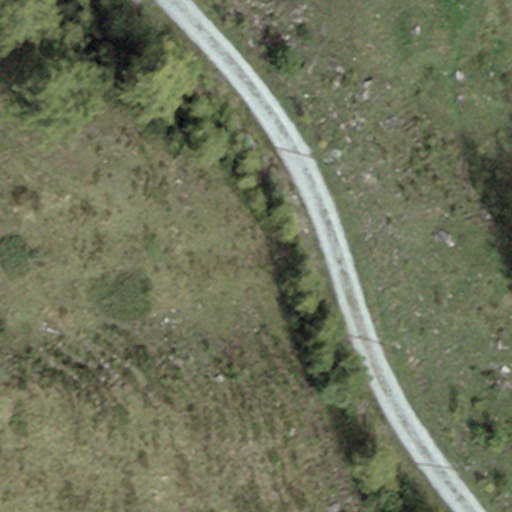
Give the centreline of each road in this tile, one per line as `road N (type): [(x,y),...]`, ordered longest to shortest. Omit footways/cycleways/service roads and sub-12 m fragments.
road 1 (track): [(457,511),(365,391),(301,177),(171,0)]
road 2 (track): [(456,0),(511,340)]
